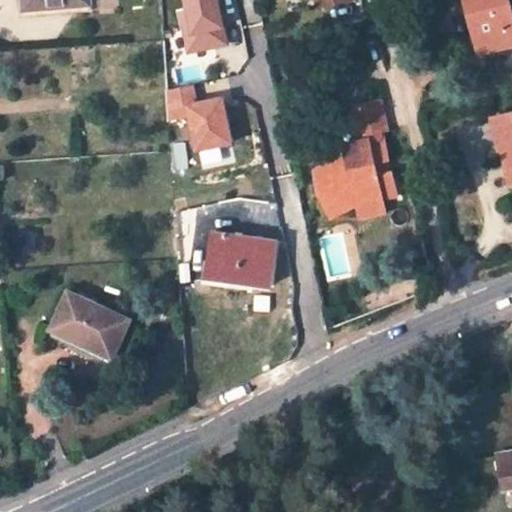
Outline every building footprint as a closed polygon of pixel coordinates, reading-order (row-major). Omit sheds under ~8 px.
[(51,0),(40,0),(28,1),(29,10),(51,7),(51,0)] [(176,0),(188,51),(227,43),(217,0),(176,0)] [(507,0),(472,0),(485,47),(511,41),(511,6),(510,7),(507,0)] [(229,145),(222,92),(196,95),(194,83),(164,87),(169,120),(186,118),(190,150),(229,145)] [(350,159),(317,172),(322,196),(334,218),(359,207),(360,211),(385,206),(384,200),(398,198),(393,174),(389,174),(387,164),(391,162),(386,140),(382,140),(381,133),(389,131),(383,103),(356,109),(364,144),(349,154),(350,159)] [(502,152),(505,151),(511,149),(511,148),(504,116),(493,118),(502,152)] [(388,218),(385,206),(360,211),(363,224),(388,218)] [(278,242),(215,233),(209,278),(271,287),(278,242)] [(132,320),(71,291),(52,330),(114,359),(132,320)] [(511,452),(497,454),(505,489),(511,487),(511,452)]
